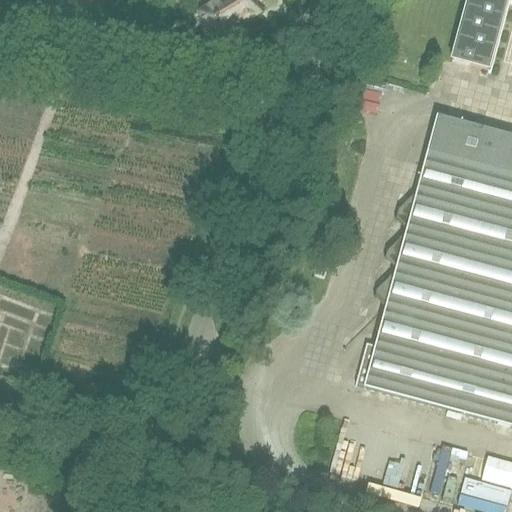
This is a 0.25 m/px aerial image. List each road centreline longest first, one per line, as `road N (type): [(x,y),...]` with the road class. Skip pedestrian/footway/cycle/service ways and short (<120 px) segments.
road 1 (residential): [(122,511),(290,97)]
road 2 (residential): [(290,97),(0,49)]
road 3 (track): [(0,242),(69,61)]
